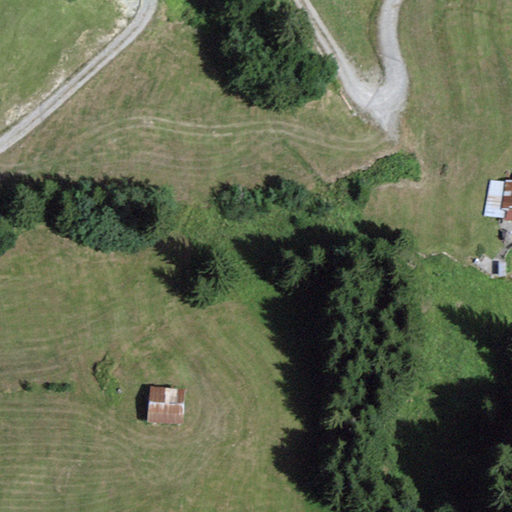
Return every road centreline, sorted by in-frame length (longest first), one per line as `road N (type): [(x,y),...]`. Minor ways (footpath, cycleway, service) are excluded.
road 1 (track): [(393,0),(386,28),(399,95),(382,107),(361,100),(298,0)]
road 2 (track): [(148,0),(128,37),(0,142)]
